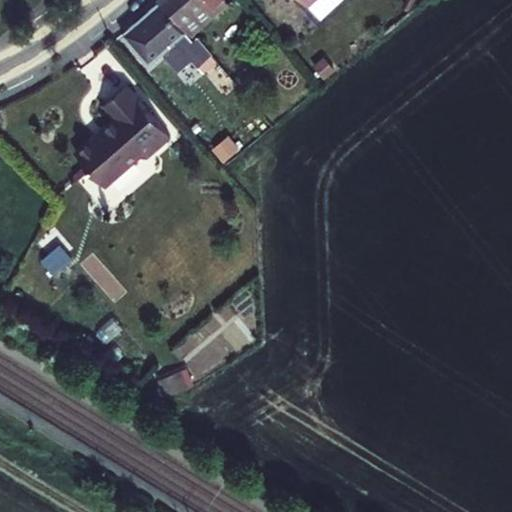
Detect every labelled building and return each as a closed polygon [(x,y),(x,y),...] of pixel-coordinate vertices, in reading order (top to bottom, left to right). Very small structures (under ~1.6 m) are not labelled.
[(222,0),(161,0),(159,2),(188,36),(221,8),(217,4),(222,0)] [(188,36),(159,2),(123,33),(150,64),(163,52),(177,67),(189,58),(196,67),(212,53),(198,37),(193,41),(188,36)] [(77,151),(107,185),(142,154),(149,154),(172,135),(128,84),(106,103),(117,116),(104,127),(106,128),(98,136),(96,134),(77,151)] [(0,293),(10,276),(0,270),(0,293)] [(158,380),(164,395),(186,386),(180,371),(158,380)]
